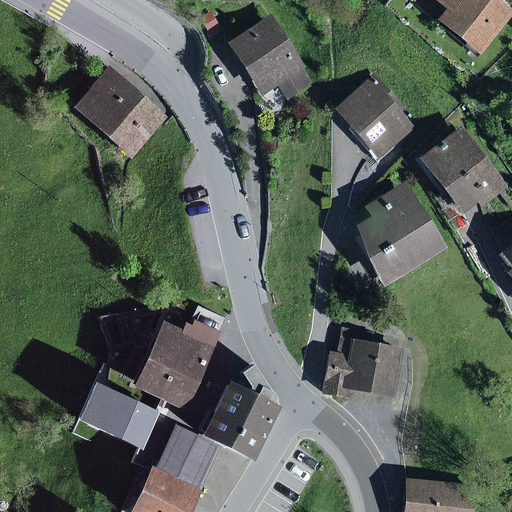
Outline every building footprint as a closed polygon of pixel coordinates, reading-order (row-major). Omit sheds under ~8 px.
[(511,27),(511,0),(452,0),(457,3),(446,16),(492,53),(511,27)] [(220,29),(209,12),(199,18),(210,35),(220,29)] [(311,81),(268,13),(222,42),(256,94),(274,82),(284,98),(311,81)] [(175,115),(119,63),(81,104),(137,155),(175,115)] [(367,78),(332,108),(376,159),(411,129),(367,78)] [(508,185),(461,128),(418,163),(462,217),(478,204),(481,208),(508,185)] [(401,182),(358,206),(365,219),(350,227),(380,279),(438,246),(401,182)] [(511,241),(501,250),(511,264),(511,265),(507,270),(511,275),(511,241)] [(179,322),(175,331),(155,322),(129,385),(182,407),(214,330),(191,321),(189,326),(179,322)] [(336,353),(327,352),(320,389),(345,394),(346,388),(388,396),(396,349),(365,344),(367,334),(340,329),(336,353)] [(70,420),(137,450),(153,414),(86,383),(70,420)] [(272,409),(220,383),(193,437),(214,446),(245,461),(272,409)] [(150,469),(193,490),(214,446),(193,437),(171,426),(150,469)] [(150,469),(146,467),(123,511),(186,511),(197,492),(193,490),(150,469)] [(403,482),(400,511),(471,511),(473,489),(403,482)]
